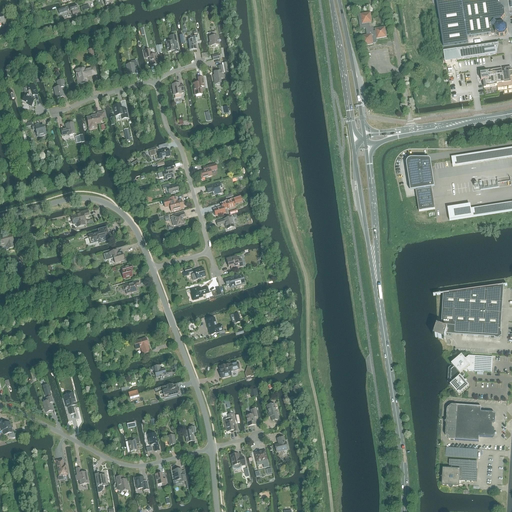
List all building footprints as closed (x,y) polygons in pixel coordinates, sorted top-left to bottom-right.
[(462,5),(461,0),(436,0),(443,46),(468,43),(467,38),(490,34),(490,33),(495,32),(495,33),(499,36),(504,36),(507,32),(506,27),(502,24),(500,24),(500,20),(502,20),(505,15),(504,8),(499,5),(497,5),(497,2),(495,0),(488,1),(462,5)] [(77,9),(76,5),(69,7),(68,6),(57,10),(58,11),(57,11),(58,15),(66,12),(65,11),(70,9),(70,12),(71,11),(73,16),(79,13),(78,9),(77,9)] [(367,35),(362,36),(363,46),(373,45),(373,42),(376,42),(375,38),(376,38),(377,39),(386,37),(385,28),(375,29),(375,32),(373,32),(373,27),(370,28),(370,24),(372,23),(370,13),(358,15),(360,30),(365,29),(367,35)] [(0,23),(2,23),(3,25),(8,23),(6,18),(4,19),(3,15),(0,16),(0,23)] [(196,34),(196,31),(192,32),(193,37),(192,38),(192,40),(188,41),(189,51),(197,50),(195,43),(198,42),(198,37),(197,37),(197,33),(196,34)] [(209,47),(218,45),(217,36),(216,36),(215,32),(208,33),(210,44),(209,44),(209,47)] [(169,37),(170,42),(166,43),(167,53),(175,51),(175,53),(179,53),(175,35),(169,37)] [(499,43),(457,50),(461,60),(497,56),(499,43)] [(162,45),(155,46),(157,54),(163,52),(162,45)] [(151,56),(150,50),(144,51),(146,59),(149,58),(151,66),(158,65),(156,55),(151,56)] [(128,76),(136,74),(134,67),(137,67),(136,61),(131,62),(131,64),(126,66),(128,76)] [(219,71),(213,72),(215,83),(216,83),(216,84),(217,85),(218,85),(220,85),(221,84),(222,83),(222,82),(223,81),(222,74),(224,73),(222,66),(218,67),(219,71)] [(483,73),(480,74),(481,76),(481,81),(483,81),(484,88),(497,86),(497,88),(511,85),(511,70),(511,71),(511,69),(511,67),(505,68),(503,69),(503,72),(502,72),(502,69),(487,71),(487,73),(483,73)] [(87,80),(87,77),(96,75),(94,68),(85,70),(85,69),(75,71),(79,85),(84,84),(83,81),(87,80)] [(195,96),(202,94),(201,87),(204,87),(203,78),(198,79),(198,83),(193,84),(195,96)] [(56,99),(64,97),(61,88),(65,87),(63,80),(56,82),(58,88),(54,89),(56,99)] [(174,95),(175,99),(181,98),(181,94),(184,93),(182,85),(180,86),(179,84),(172,85),(174,95)] [(26,95),(22,101),(31,106),(33,102),(34,102),(35,100),(32,98),(33,96),(38,95),(34,85),(26,87),(29,95),(27,95),(26,95)] [(120,105),(113,106),(115,116),(120,115),(121,120),(129,119),(126,109),(122,110),(120,105)] [(96,128),(96,125),(100,124),(100,121),(106,120),(104,112),(98,114),(98,115),(93,116),(93,117),(87,118),(89,129),(96,128)] [(68,136),(75,134),(73,123),(65,125),(66,129),(61,130),(62,136),(68,135),(68,136)] [(39,127),(38,124),(32,126),(33,131),(35,130),(37,137),(43,135),(43,136),(46,135),(44,126),(39,127)] [(128,129),(123,130),(126,141),(131,140),(131,137),(130,138),(128,129)] [(158,152),(157,149),(149,151),(150,157),(158,155),(159,160),(170,157),(168,149),(158,152)] [(427,161),(411,163),(416,191),(416,196),(419,212),(435,209),(432,188),(428,168),(427,161)] [(201,180),(212,177),(210,171),(213,170),(217,169),(215,164),(204,167),(205,170),(199,172),(201,180)] [(173,167),(165,169),(165,170),(166,172),(159,174),(160,178),(164,177),(165,181),(174,178),(172,174),(175,174),(174,171),(173,167)] [(169,184),(162,186),(163,189),(165,189),(167,195),(169,194),(169,195),(179,192),(177,185),(169,187),(169,184)] [(222,188),(220,184),(215,185),(206,187),(208,193),(212,192),(213,196),(221,193),(220,189),(220,188),(222,188)] [(176,198),(163,201),(164,206),(169,205),(171,212),(183,209),(181,200),(176,201),(176,198)] [(236,207),(234,200),(221,204),(222,207),(213,210),(215,217),(225,214),(224,209),(226,208),(227,209),(236,207)] [(471,208),(448,212),(449,221),(472,218),(471,209),(471,208)] [(73,225),(76,224),(76,228),(86,226),(85,222),(84,216),(89,215),(88,211),(81,213),(81,214),(71,217),(73,225)] [(178,215),(171,217),(173,227),(184,224),(182,218),(186,217),(185,213),(178,215)] [(234,227),(231,217),(216,222),(217,226),(225,224),(226,229),(234,227)] [(106,241),(105,238),(107,237),(107,235),(108,234),(106,228),(98,230),(99,233),(88,236),(89,239),(91,243),(95,242),(96,242),(99,241),(99,243),(106,241)] [(0,250),(8,249),(14,248),(12,243),(14,243),(12,235),(0,237),(0,250)] [(109,254),(104,255),(106,262),(114,259),(115,263),(124,261),(122,252),(118,254),(117,251),(109,253),(109,254)] [(237,259),(236,256),(226,259),(228,267),(230,267),(231,270),(243,267),(241,260),(240,259),(239,259),(237,259)] [(123,279),(132,277),(130,269),(132,269),(131,265),(124,267),(125,270),(121,272),(123,279)] [(200,270),(194,271),(195,273),(192,274),(192,275),(193,280),(194,280),(197,279),(205,277),(203,268),(200,269),(200,270)] [(242,275),(224,280),(225,286),(229,285),(230,288),(245,285),(242,275)] [(139,286),(138,282),(133,283),(127,284),(128,285),(122,286),(124,291),(125,290),(125,291),(126,290),(127,294),(131,293),(132,293),(138,292),(136,287),(139,286)] [(503,288),(502,286),(443,294),(441,330),(447,332),(447,334),(452,334),(462,336),(498,338),(500,336),(501,322),(502,306),(503,288)] [(200,290),(200,288),(191,291),(192,294),(191,294),(193,301),(196,300),(196,299),(202,297),(202,295),(209,293),(207,288),(200,290)] [(238,313),(230,315),(233,324),(240,322),(238,313)] [(217,327),(214,319),(206,321),(210,335),(218,333),(218,332),(222,331),(221,326),(217,327)] [(149,352),(147,344),(145,338),(134,342),(136,349),(141,348),(143,355),(149,352)] [(451,365),(461,376),(465,376),(462,373),(466,369),(468,371),(492,373),(493,358),(467,357),(465,360),(461,356),(451,365)] [(221,372),(219,372),(221,379),(231,376),(230,372),(239,370),(237,363),(225,366),(219,367),(220,370),(221,370),(221,372)] [(151,371),(154,371),(156,379),(162,377),(163,377),(172,375),(171,371),(165,373),(164,369),(161,370),(161,369),(160,369),(159,366),(150,368),(151,371)] [(465,376),(461,376),(450,385),(459,396),(469,387),(462,379),(465,376)] [(51,394),(50,391),(49,387),(48,384),(42,386),(43,389),(46,396),(51,394)] [(172,385),(162,387),(165,398),(179,394),(177,385),(172,386),(172,385)] [(76,405),(73,394),(64,397),(66,406),(67,405),(70,415),(75,414),(73,406),(76,405)] [(46,413),(53,411),(50,404),(53,403),(51,397),(46,398),(47,402),(42,403),(46,413)] [(276,412),(274,404),(266,406),(269,417),(271,417),(272,421),(279,419),(277,412),(276,412)] [(479,437),(481,412),(481,407),(476,407),(472,407),(471,406),(471,407),(467,406),(462,406),(458,406),(457,406),(452,405),(451,405),(447,409),(446,420),(444,422),(446,424),(445,436),(449,440),(454,440),(455,440),(455,441),(455,440),(459,441),(460,441),(464,441),(465,441),(469,441),(474,442),(479,442),(479,437)] [(248,427),(255,425),(254,418),(257,418),(255,410),(250,411),(251,415),(246,417),(248,427)] [(482,412),(481,412),(479,437),(480,437),(484,437),(484,438),(484,437),(486,437),(486,438),(487,438),(490,438),(492,438),(494,437),(494,435),(494,434),(494,432),(494,431),(494,430),(493,428),(492,428),(492,423),(493,423),(495,422),(495,420),(495,417),(495,416),(495,415),(494,413),(492,413),(488,413),(488,412),(488,413),(486,413),(486,412),(485,412),(485,413),(482,412)] [(230,419),(223,420),(225,430),(227,430),(227,432),(233,431),(232,425),(236,425),(233,415),(229,416),(230,419)] [(4,435),(8,434),(9,436),(9,437),(10,438),(11,438),(13,439),(14,438),(15,438),(14,435),(14,434),(14,433),(13,433),(10,423),(4,424),(3,421),(0,422),(0,427),(1,431),(3,431),(4,435)] [(187,443),(194,442),(193,434),(195,433),(194,427),(188,428),(189,431),(184,432),(187,443)] [(157,445),(155,434),(148,435),(150,446),(153,445),(155,452),(159,451),(158,445),(157,445)] [(130,452),(137,451),(136,445),(139,444),(138,437),(133,438),(133,441),(128,442),(130,452)] [(285,443),(283,437),(277,439),(278,444),(275,445),(276,453),(287,450),(285,443)] [(264,451),(254,453),(256,462),(257,462),(258,466),(263,464),(262,461),(267,460),(265,451),(264,451)] [(241,467),(245,466),(243,457),(239,458),(238,454),(230,456),(232,466),(233,467),(233,468),(234,469),(235,469),(236,470),(237,470),(238,470),(238,469),(239,469),(240,469),(240,468),(241,467)] [(56,461),(59,476),(58,476),(58,477),(58,481),(64,480),(63,476),(67,475),(66,465),(63,466),(62,460),(56,461)] [(448,486),(450,488),(453,486),(458,486),(458,485),(461,485),(461,481),(473,482),(474,471),(477,471),(477,462),(449,460),(449,465),(451,468),(449,470),(444,470),(443,475),(441,477),(443,480),(443,485),(448,486)] [(81,473),(80,469),(76,469),(77,476),(75,476),(76,481),(79,481),(80,486),(89,484),(86,472),(81,473)] [(182,476),(181,469),(173,471),(175,481),(180,480),(180,482),(186,481),(185,475),(182,476)] [(97,486),(98,493),(99,493),(100,492),(101,492),(102,491),(103,490),(103,489),(103,488),(103,487),(103,486),(106,486),(105,475),(99,476),(99,474),(95,475),(97,486)] [(163,480),(162,474),(155,475),(156,485),(162,484),(162,486),(167,486),(166,479),(163,480)] [(123,480),(123,479),(124,479),(124,477),(123,476),(116,478),(117,486),(116,487),(117,490),(119,491),(124,490),(124,491),(128,491),(126,480),(123,480)] [(143,481),(142,477),(135,479),(137,489),(142,488),(143,491),(148,490),(147,482),(144,482),(144,481),(143,481)]
